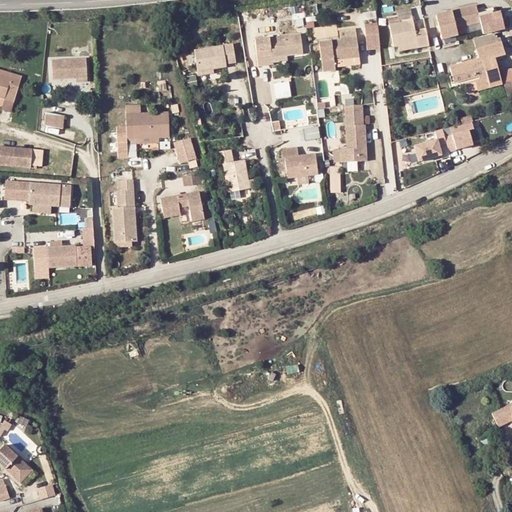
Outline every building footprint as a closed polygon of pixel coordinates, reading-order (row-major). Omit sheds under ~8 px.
[(459,35),(457,27),(481,21),(482,29),(484,34),(505,29),(501,13),(480,18),(477,5),(437,14),(442,38),(459,35)] [(396,13),(399,23),(411,20),(408,9),(396,13)] [(402,44),(416,41),(417,46),(428,43),(424,27),(414,30),(411,20),(399,23),(387,26),(393,47),(402,44)] [(482,29),(481,21),(457,27),(459,35),(482,29)] [(362,25),(365,47),(378,45),(375,23),(362,25)] [(336,65),(334,58),(361,53),(357,27),(341,29),(342,37),(319,41),(323,68),(336,66),(336,65)] [(300,33),(254,40),(258,65),(273,63),(272,57),(286,55),(303,53),(300,33)] [(475,39),(477,49),(497,43),(494,34),(475,39)] [(402,44),(403,50),(417,46),(416,41),(402,44)] [(465,84),(487,78),(490,87),(502,84),(495,59),(507,56),(503,42),(497,43),(477,49),(480,59),(450,67),(455,86),(465,84)] [(198,71),(211,69),(225,66),(224,63),(234,61),(231,43),(194,49),(198,71)] [(286,55),(272,57),(273,63),(287,61),(286,55)] [(52,79),(76,77),(87,76),(85,57),(50,60),(52,79)] [(0,74),(10,77),(11,72),(0,69),(0,74)] [(0,96),(5,98),(15,100),(21,74),(11,72),(10,77),(0,74),(0,96)] [(465,84),(468,94),(490,87),(487,78),(465,84)] [(290,80),(275,83),(278,98),(292,95),(290,80)] [(3,106),(13,108),(15,100),(5,98),(3,106)] [(63,108),(45,105),(43,118),(61,122),(63,108)] [(347,161),(365,159),(362,124),(359,125),(357,105),(342,105),(344,125),(346,149),(347,161)] [(128,138),(159,137),(169,136),(168,112),(141,113),(127,114),(127,126),(117,127),(118,158),(129,158),(128,143),(128,138)] [(305,127),(306,138),(321,137),(320,126),(305,127)] [(479,127),(470,130),(474,142),(483,140),(479,127)] [(179,161),(197,159),(194,138),(176,141),(179,161)] [(34,154),(17,153),(18,145),(0,143),(0,162),(33,166),(34,164),(44,165),(46,148),(35,147),(34,154)] [(34,154),(35,147),(18,145),(17,153),(34,154)] [(285,158),(287,171),(288,179),(319,174),(316,153),(299,156),(297,147),(281,150),(282,158),(285,158)] [(347,161),(346,149),(333,150),(334,162),(347,161)] [(216,152),(218,164),(223,163),(228,192),(249,189),(248,180),(245,160),(233,161),(231,150),(216,152)] [(410,155),(413,164),(419,162),(417,153),(410,155)] [(287,171),(285,158),(282,158),(278,159),(280,172),(287,171)] [(332,172),(331,189),(343,189),(343,172),(332,172)] [(199,183),(197,173),(183,176),(184,185),(199,183)] [(121,200),(126,200),(138,199),(137,175),(124,175),(125,186),(121,186),(121,200)] [(71,201),(73,179),(65,184),(62,206),(71,201)] [(62,206),(65,184),(9,180),(8,196),(33,198),(32,203),(36,204),(55,205),(62,206)] [(159,198),(163,217),(180,214),(178,206),(188,205),(191,220),(204,218),(199,191),(186,193),(186,196),(177,198),(176,195),(159,198)] [(118,238),(134,237),(140,236),(138,202),(126,202),(116,202),(118,238)] [(54,213),(55,205),(36,204),(35,211),(54,213)] [(83,230),(84,248),(92,247),(96,247),(94,219),(87,219),(87,230),(83,230)] [(47,247),(48,268),(77,267),(93,266),(92,247),(84,248),(76,248),(76,246),(59,246),(49,247),(47,247)] [(511,421),(511,397),(507,396),(486,407),(496,421),(505,416),(507,412),(511,413),(511,416),(511,418),(511,421)] [(476,435),(481,447),(492,443),(487,431),(476,435)] [(0,446),(0,460),(11,471),(22,460),(3,442),(0,446)] [(11,471),(18,478),(29,467),(22,460),(11,471)] [(42,498),(57,494),(54,483),(39,487),(42,498)] [(0,498),(8,496),(5,484),(0,484),(0,498)]
